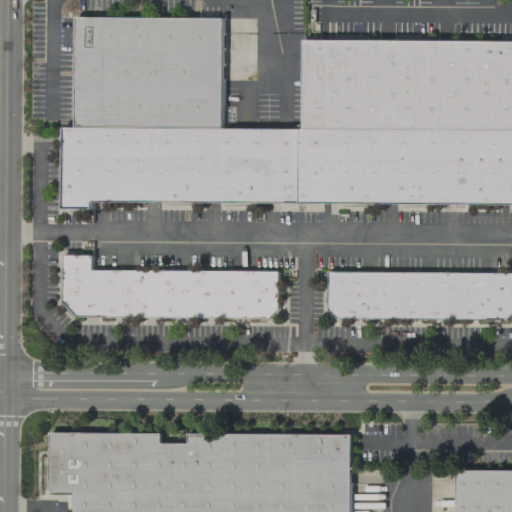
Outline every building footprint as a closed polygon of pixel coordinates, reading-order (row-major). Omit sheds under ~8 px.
[(76,18),(222,18),(222,128),(305,129),(305,41),(511,41),(511,202),(92,201),(92,207),(63,207),(63,127),(76,127),(76,18)] [(62,255),(91,255),(91,270),(278,270),(278,307),(268,317),(76,316),(62,301),(62,255)] [(328,270),(511,271),(511,310),(505,319),(338,317),(328,308),(328,270)] [(51,432),(161,433),(161,443),(189,443),(189,433),(351,434),(350,511),(74,511),(75,492),(50,492),(51,432)] [(455,511),(456,469),(511,469),(511,511),(455,511)]
